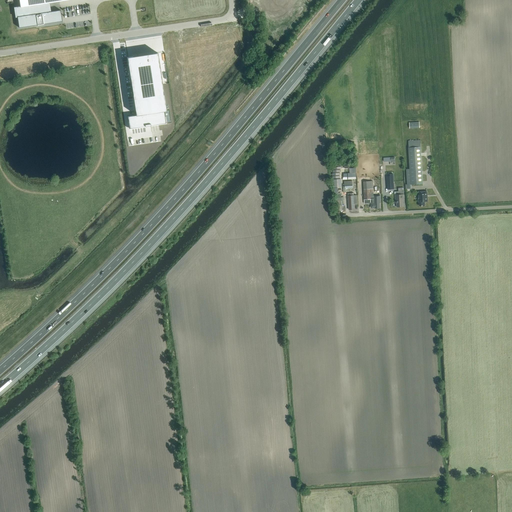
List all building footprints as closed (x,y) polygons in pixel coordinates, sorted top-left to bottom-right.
[(66,0),(19,0),(20,7),(15,8),(16,17),(17,17),(19,28),(38,25),(39,25),(39,24),(42,23),(42,24),(44,24),(62,21),(60,10),(50,12),(49,3),(66,0)] [(136,115),(128,117),(130,129),(146,126),(146,124),(149,124),(149,126),(159,124),(166,123),(164,111),(166,111),(162,84),(157,53),(127,57),(136,115)] [(411,184),(423,184),(421,147),(409,148),(410,169),(411,184)] [(374,196),(373,189),(373,181),(363,181),(364,200),(372,199),(372,202),(371,202),(371,208),(380,208),(380,203),(381,203),(380,195),(374,196)] [(399,195),(399,194),(404,193),(403,187),(398,188),(399,191),(394,192),(395,202),(396,202),(397,207),(404,207),(403,200),(404,200),(404,194),(399,195)] [(425,206),(425,202),(428,201),(427,191),(418,192),(419,202),(419,206),(425,206)] [(353,196),(353,193),(348,193),(349,210),(355,209),(354,204),(357,204),(356,195),(353,196)]
